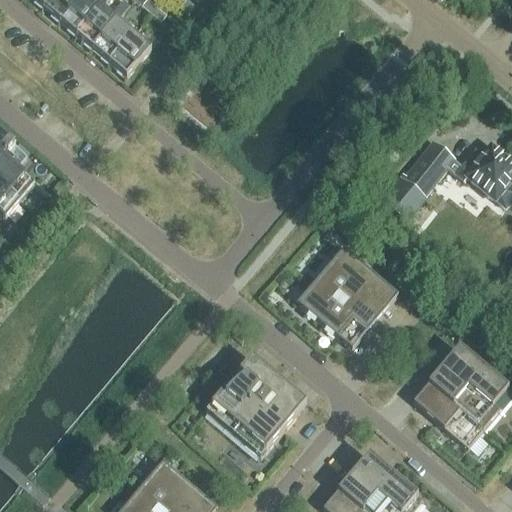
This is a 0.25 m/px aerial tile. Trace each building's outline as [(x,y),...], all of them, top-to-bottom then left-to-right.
[(28,0),(42,12),(51,0),(28,0)] [(80,0),(51,0),(42,12),(59,26),(80,0)] [(88,0),(80,0),(59,26),(75,40),(100,10),(88,0)] [(151,19),(157,12),(146,3),(141,10),(151,19)] [(185,3),(178,12),(184,18),(192,9),(185,3)] [(100,10),(75,40),(92,54),(117,25),(100,10)] [(166,19),(157,12),(151,19),(160,26),(166,19)] [(117,25),(92,54),(109,68),(134,39),(117,25)] [(134,39),(109,68),(126,82),(150,53),(134,39)] [(15,150),(0,137),(0,165),(6,159),(7,159),(15,150)] [(453,178),(460,170),(454,165),(455,164),(434,147),(406,181),(403,179),(400,183),(399,183),(397,186),(399,187),(384,206),(409,225),(425,205),(423,203),(447,173),(453,178)] [(467,183),(495,206),(503,212),(511,201),(511,196),(506,192),(511,185),(511,171),(491,153),(483,163),(475,157),(456,180),(463,186),(467,183)] [(0,190),(19,206),(33,189),(15,174),(19,169),(7,159),(6,159),(0,165),(0,190)] [(0,220),(4,224),(19,206),(0,190),(0,220)] [(390,234),(401,243),(407,235),(409,232),(399,224),(390,234)] [(297,310),(339,346),(351,356),(397,301),(385,291),(343,255),(297,310)] [(511,401),(511,399),(476,369),(459,354),(413,409),(467,455),(511,401)] [(251,363),(241,375),(205,418),(259,464),(306,409),(251,363)] [(439,439),(432,433),(427,439),(434,445),(439,439)] [(418,511),(423,507),(386,476),(368,461),(325,511),(418,511)] [(125,511),(213,511),(162,469),(125,511)]
